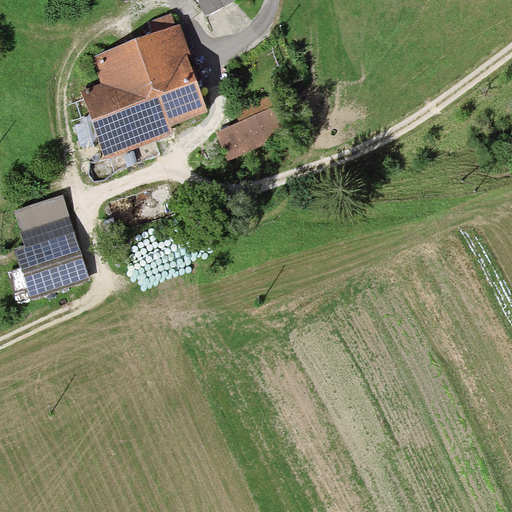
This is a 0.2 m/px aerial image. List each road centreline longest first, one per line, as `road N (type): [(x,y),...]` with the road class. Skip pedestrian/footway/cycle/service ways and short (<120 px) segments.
road 1 (track): [(217,59),(216,119),(174,172),(245,188),(288,178),(398,126),(511,48)]
road 2 (track): [(174,172),(130,181),(86,207),(97,272),(92,291),(0,343)]
road 3 (track): [(245,188),(252,205),(281,213),(450,208),(511,188)]
